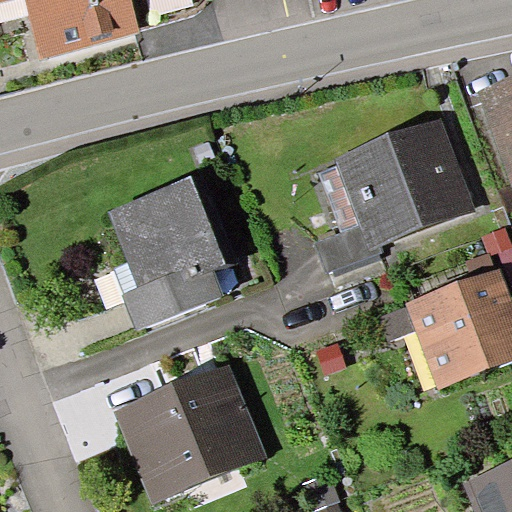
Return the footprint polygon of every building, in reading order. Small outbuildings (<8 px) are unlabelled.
[(0,0),(0,16),(22,10),(40,78),(144,50),(132,8),(161,0),(0,0)] [(511,90),(479,102),(511,200),(511,90)] [(443,124),(320,172),(356,262),(479,213),(443,124)] [(207,180),(103,221),(144,325),(249,284),(207,180)] [(511,298),(503,276),(403,316),(440,407),(511,378),(511,298)] [(166,511),(272,468),(231,369),(110,420),(148,511),(166,511)] [(511,511),(511,471),(460,492),(467,511),(511,511)]
